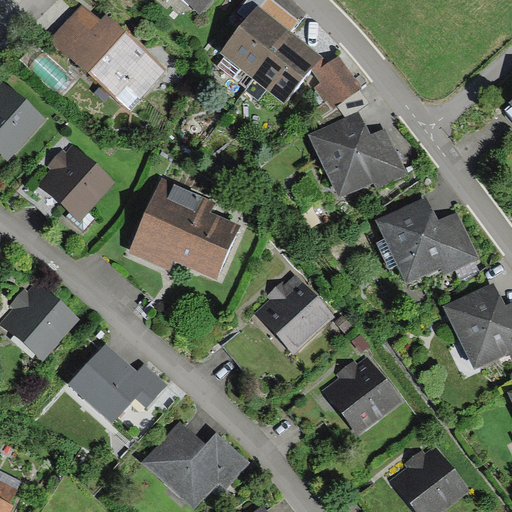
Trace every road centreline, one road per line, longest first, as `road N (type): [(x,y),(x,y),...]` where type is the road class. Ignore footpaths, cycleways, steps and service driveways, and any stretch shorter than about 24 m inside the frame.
road 1 (residential): [(0,221),(222,412),(304,511)]
road 2 (residential): [(315,0),(424,128)]
road 3 (residential): [(424,128),(511,251)]
